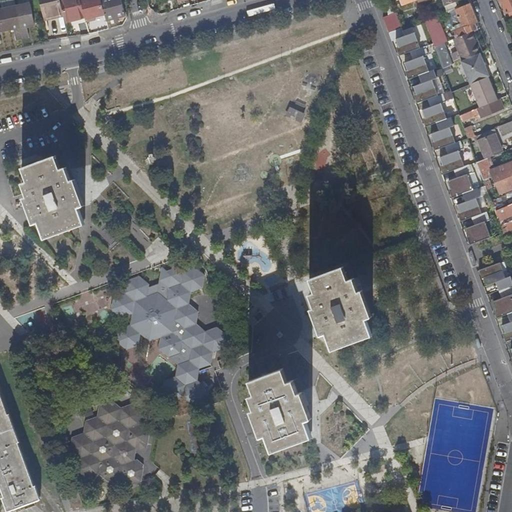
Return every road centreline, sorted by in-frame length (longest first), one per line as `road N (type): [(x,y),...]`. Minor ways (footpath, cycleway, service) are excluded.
road 1 (residential): [(511,394),(364,0)]
road 2 (residential): [(0,73),(152,38)]
road 3 (unknown): [(397,168),(354,27)]
road 4 (residential): [(152,38),(285,0)]
